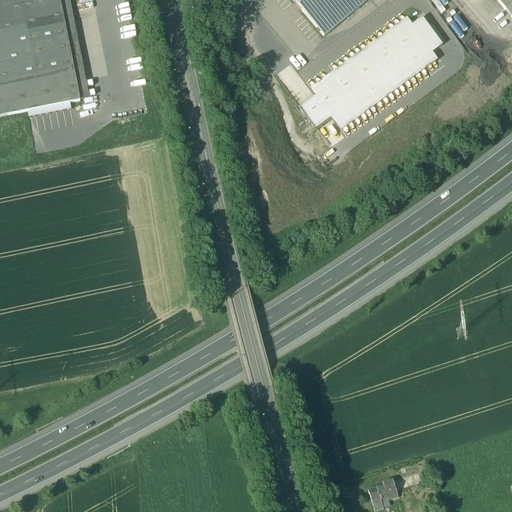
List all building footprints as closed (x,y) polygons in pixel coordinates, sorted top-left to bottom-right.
[(0,0),(0,88),(74,74),(74,72),(59,0),(0,0)] [(83,70),(69,0),(59,0),(74,72),(83,70)] [(291,0),(314,27),(345,0),(291,0)] [(369,0),(345,0),(314,27),(324,38),(369,0)] [(511,0),(496,0),(511,19),(511,0)] [(330,122),(335,128),(434,57),(432,54),(441,47),(423,21),(412,29),(411,27),(314,98),(315,100),(309,104),(300,111),(316,133),(325,127),(330,122)] [(310,92),(314,98),(411,27),(407,21),(310,92)] [(438,62),(434,57),(335,128),(339,135),(438,62)] [(83,70),(74,72),(74,74),(80,103),(89,101),(83,70)] [(74,74),(0,88),(0,119),(80,103),(74,74)] [(383,487),(368,491),(375,511),(378,511),(384,510),(382,507),(385,506),(384,502),(388,500),(388,502),(398,499),(396,492),(393,482),(383,485),(383,487)]
